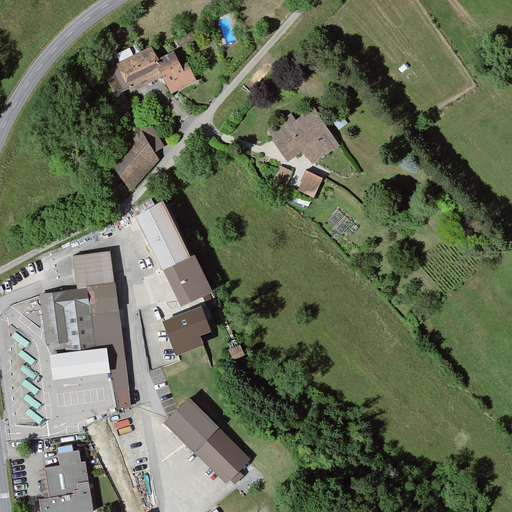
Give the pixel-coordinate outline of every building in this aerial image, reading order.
[(156,44),(117,62),(129,88),(165,72),(175,94),(202,82),(193,63),(185,66),(178,51),(163,58),(156,44)] [(113,66),(97,75),(134,146),(116,166),(134,189),(161,159),(165,146),(152,122),(144,126),(113,66)] [(290,111),(264,130),(288,163),(304,151),(312,162),(343,139),(319,106),(298,121),(290,111)] [(289,184),(295,170),(282,164),(275,178),(289,184)] [(309,168),(300,188),(317,196),(327,176),(309,168)] [(156,204),(133,216),(160,269),(183,258),(156,204)] [(115,248),(69,254),(74,289),(38,294),(45,344),(67,341),(68,351),(105,346),(115,416),(138,413),(115,248)] [(200,307),(160,321),(173,357),(202,346),(197,333),(208,329),(200,307)] [(244,342),(231,347),(235,357),(248,352),(244,342)] [(254,457),(191,396),(164,424),(226,485),(254,457)] [(59,466),(40,469),(44,498),(38,499),(40,511),(94,511),(87,462),(82,462),(80,449),(57,452),(59,466)]
